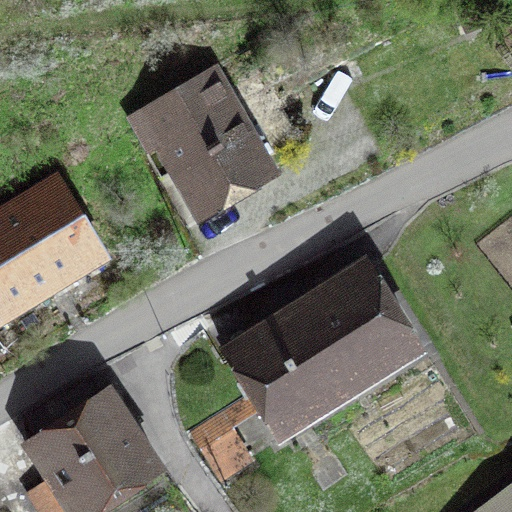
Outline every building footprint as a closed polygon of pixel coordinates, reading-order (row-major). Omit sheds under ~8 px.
[(146,123),(214,234),(299,182),(231,72),(146,123)] [(0,211),(0,328),(4,336),(118,268),(62,175),(0,211)] [(243,357),(305,451),(452,357),(391,262),(243,357)] [(35,452),(74,511),(144,511),(178,491),(118,398),(35,452)] [(511,511),(511,474),(464,511),(511,511)]
